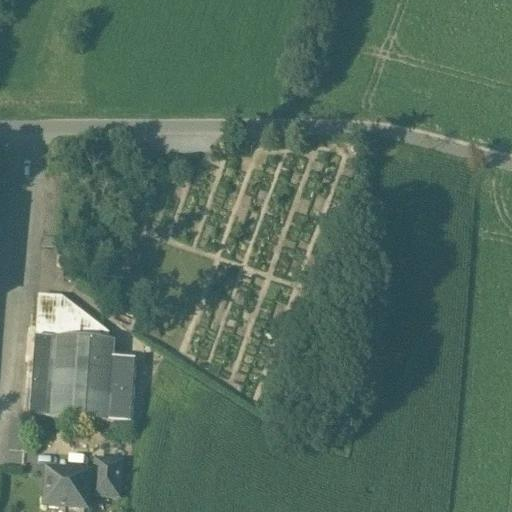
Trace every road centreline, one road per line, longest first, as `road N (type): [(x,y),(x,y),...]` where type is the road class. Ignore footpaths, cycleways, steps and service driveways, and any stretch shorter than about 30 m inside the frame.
road 1 (unclassified): [(17,130),(314,128),(384,135),(511,166)]
road 2 (residential): [(17,130),(0,363)]
